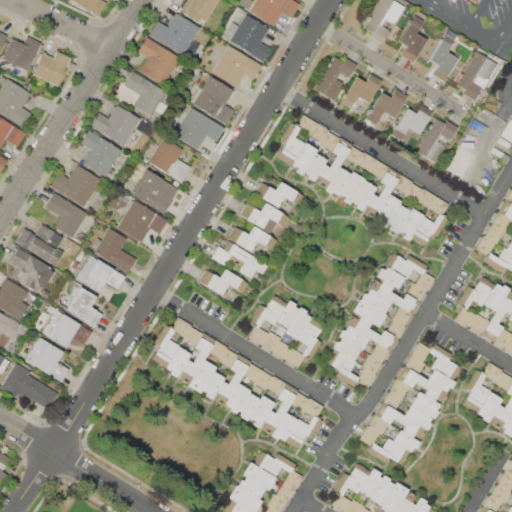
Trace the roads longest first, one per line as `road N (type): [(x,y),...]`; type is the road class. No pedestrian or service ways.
road 1 (residential): [(334,0),(14,511)]
road 2 (residential): [(297,511),(511,174)]
road 3 (residential): [(144,0),(0,223)]
road 4 (residential): [(486,218),(280,90)]
road 5 (residential): [(361,419),(156,292)]
road 6 (residential): [(319,25),(452,107)]
road 7 (residential): [(158,511),(53,446)]
